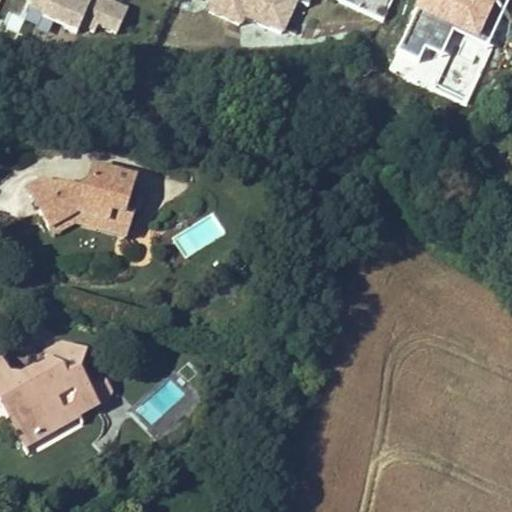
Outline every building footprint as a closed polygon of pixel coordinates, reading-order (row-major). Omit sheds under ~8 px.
[(117,39),(128,14),(104,3),(102,7),(93,3),(91,0),(35,0),(30,12),(45,18),(43,22),(78,38),(81,31),(95,37),(98,30),(117,39)] [(279,47),(298,1),(295,0),(210,0),(204,15),(279,47)] [(47,196),(37,201),(47,219),(73,205),(108,211),(109,201),(128,203),(134,170),(91,163),(90,171),(88,181),(76,188),(67,184),(50,176),(47,196)] [(23,178),(37,201),(47,196),(50,176),(35,171),(23,178)] [(90,171),(67,184),(76,188),(88,181),(90,171)] [(73,205),(47,219),(54,230),(74,218),(133,227),(136,205),(128,203),(109,201),(108,211),(73,205)] [(0,400),(4,398),(13,414),(8,430),(17,445),(34,437),(37,425),(49,419),(53,427),(75,415),(54,378),(62,352),(39,345),(24,354),(26,359),(32,369),(2,384),(0,380),(0,400)] [(26,359),(0,372),(0,380),(2,384),(32,369),(26,359)] [(4,398),(0,400),(0,411),(8,430),(13,414),(4,398)] [(37,425),(34,437),(53,427),(49,419),(37,425)]
